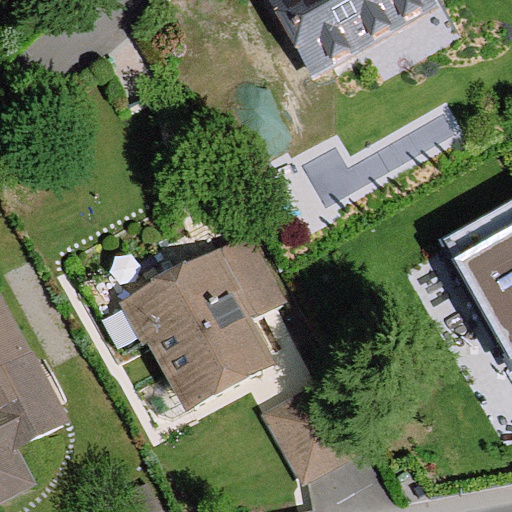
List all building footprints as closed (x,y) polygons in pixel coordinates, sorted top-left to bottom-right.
[(444,17),(434,0),(276,0),(272,3),(322,88),(444,17)] [(511,179),(490,193),(506,223),(432,265),(485,357),(511,343),(511,179)] [(294,382),(230,266),(137,317),(202,433),(294,382)] [(79,439),(0,289),(0,511),(9,511),(49,492),(34,463),(79,439)] [(337,391),(269,429),(307,495),(375,456),(337,391)]
